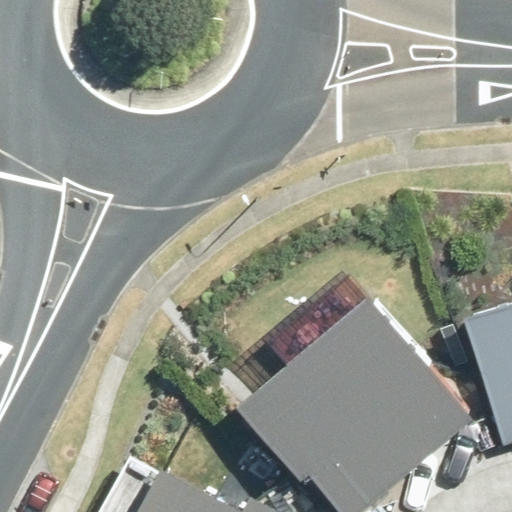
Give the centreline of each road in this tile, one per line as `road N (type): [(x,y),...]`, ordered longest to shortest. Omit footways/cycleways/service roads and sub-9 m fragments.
road 1 (residential): [(186,154),(73,316),(0,443)]
road 2 (residential): [(511,87),(231,137)]
road 3 (residential): [(0,336),(50,115)]
road 4 (tertiary): [(304,0),(293,67),(268,107),(231,137)]
road 5 (tertiary): [(186,154),(139,156),(91,143),(50,115)]
